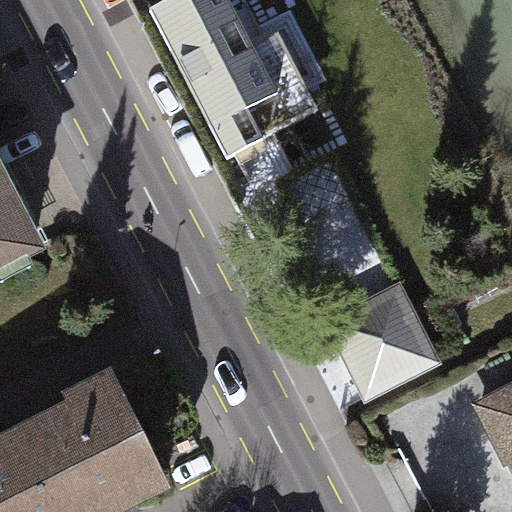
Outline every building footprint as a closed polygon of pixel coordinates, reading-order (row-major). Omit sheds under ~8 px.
[(239,0),(208,0),(157,26),(231,172),(283,146),(308,134),(300,119),(241,3),(239,0)] [(0,179),(0,270),(37,251),(0,179)] [(410,296),(340,327),(377,409),(447,377),(415,308),(410,296)] [(71,414),(0,449),(0,511),(108,511),(163,484),(112,382),(66,405),(71,414)] [(511,401),(488,411),(511,445),(511,401)]
